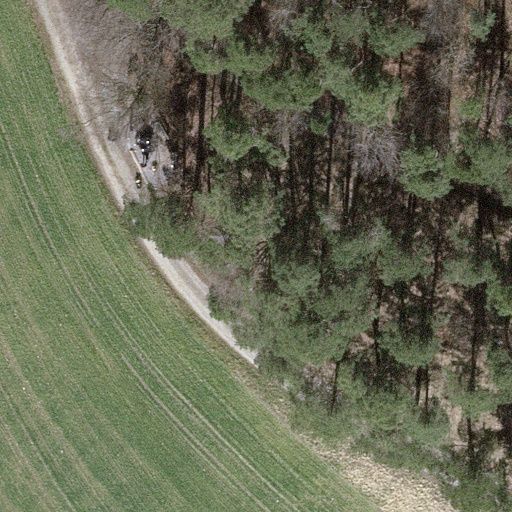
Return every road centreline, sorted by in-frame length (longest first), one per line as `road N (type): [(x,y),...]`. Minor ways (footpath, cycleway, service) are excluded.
road 1 (track): [(50,0),(139,207),(231,335),(511,503)]
road 2 (track): [(139,0),(311,112),(511,195)]
